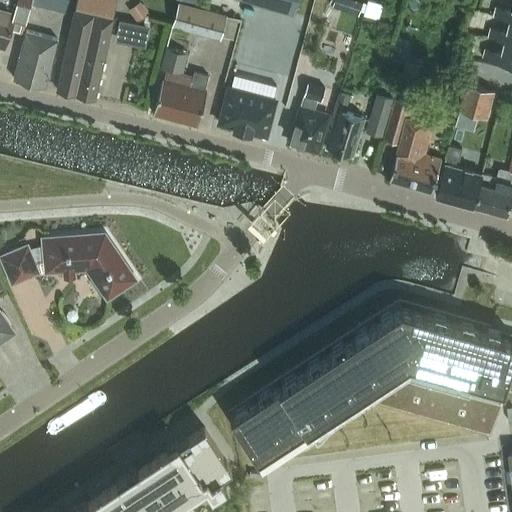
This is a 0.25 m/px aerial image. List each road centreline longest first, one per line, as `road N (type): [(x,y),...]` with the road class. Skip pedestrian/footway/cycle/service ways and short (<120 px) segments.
road 1 (residential): [(265,214),(199,293),(0,430)]
road 2 (residential): [(306,172),(0,87)]
road 3 (residential): [(511,231),(306,172)]
